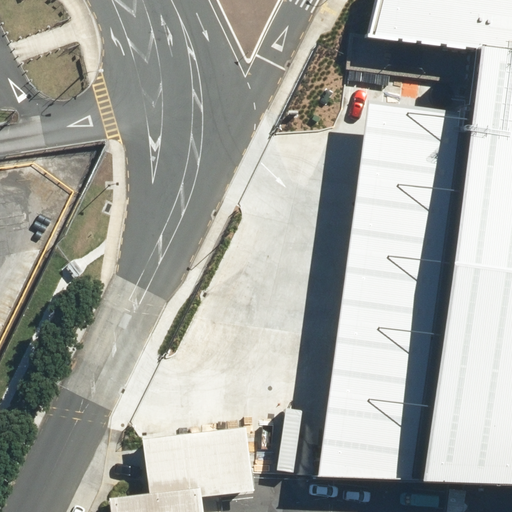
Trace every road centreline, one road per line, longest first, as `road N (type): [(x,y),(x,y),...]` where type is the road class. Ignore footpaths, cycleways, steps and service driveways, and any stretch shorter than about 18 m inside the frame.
road 1 (secondary): [(299,0),(272,53),(167,204)]
road 2 (unclassified): [(167,204),(185,92),(180,49),(159,0)]
